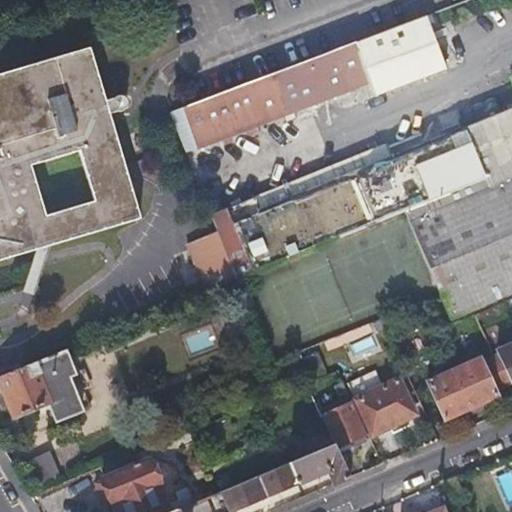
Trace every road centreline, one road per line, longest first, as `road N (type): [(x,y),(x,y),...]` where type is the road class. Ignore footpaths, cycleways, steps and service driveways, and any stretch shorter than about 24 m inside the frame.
road 1 (unknown): [(212,53),(173,71),(153,102),(149,128),(175,209),(165,258),(85,309)]
road 2 (residential): [(511,432),(323,511)]
